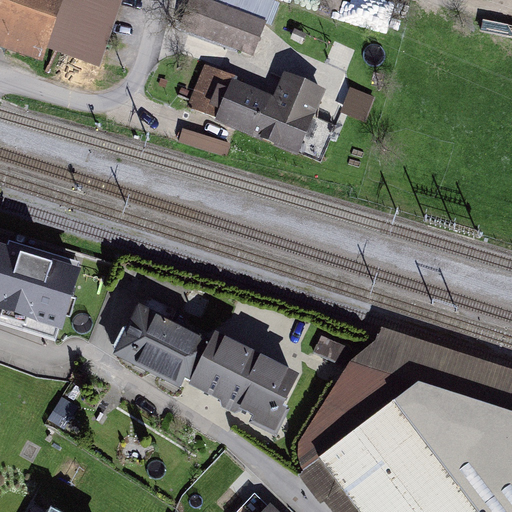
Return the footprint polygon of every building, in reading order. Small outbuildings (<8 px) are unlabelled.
[(0,0),(0,52),(42,67),(46,56),(65,0),(0,0)] [(110,0),(65,0),(46,56),(100,71),(123,4),(110,0)] [(267,26),(197,0),(191,0),(179,33),(254,61),(267,26)] [(197,0),(267,26),(275,4),(264,0),(197,0)] [(237,82),(205,69),(187,111),(217,124),(216,128),(298,162),(299,157),(321,166),(337,130),(317,122),(327,97),(284,79),(274,102),(235,86),(237,82)] [(375,101),(350,91),(341,116),(365,125),(375,101)] [(231,147),(182,133),(179,146),(227,160),(231,147)] [(83,258),(0,233),(0,323),(59,341),(83,258)] [(211,334),(138,299),(113,351),(180,383),(186,372),(190,374),(211,334)] [(211,334),(190,374),(188,378),(221,394),(222,400),(235,407),(242,404),(253,409),(248,418),(277,432),(291,403),(284,400),(300,367),(215,325),(211,334)] [(511,403),(511,367),(381,325),(377,337),(351,358),(415,377),(420,373),(511,403)] [(321,333),(313,352),(342,364),(350,346),(321,333)] [(511,511),(511,403),(420,373),(415,377),(351,358),(299,439),(298,452),(303,467),(320,452),(364,511),(511,511)] [(77,406),(62,397),(48,419),(63,428),(77,406)] [(364,511),(320,452),(303,467),(298,472),(319,502),(323,499),(333,511),(364,511)] [(283,511),(271,500),(268,503),(255,490),(233,511),(283,511)]
